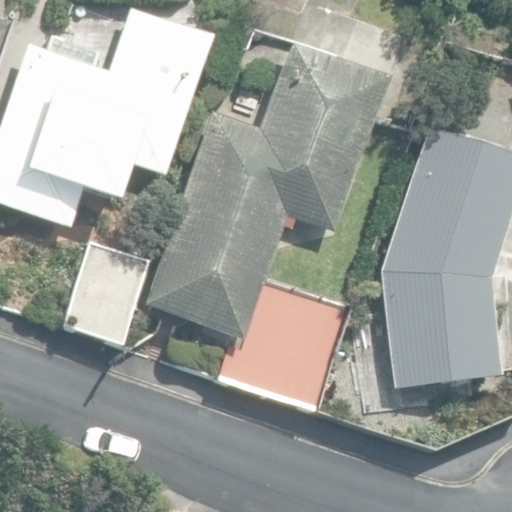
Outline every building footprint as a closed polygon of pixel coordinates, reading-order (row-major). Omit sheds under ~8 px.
[(0,107),(0,207),(64,229),(76,192),(109,203),(122,164),(157,176),(204,36),(122,9),(101,70),(88,66),(92,54),(45,38),(40,51),(21,45),(0,107)] [(137,308),(238,342),(259,282),(277,227),(284,229),(287,219),(326,233),(378,80),(281,47),(253,129),(204,112),(137,308)] [(370,276),(385,393),(488,381),(475,285),(511,170),(511,166),(415,136),(370,276)] [(59,327),(119,346),(147,259),(87,240),(59,327)] [(214,380),(307,411),(341,310),(263,284),(240,351),(225,346),(214,380)]
